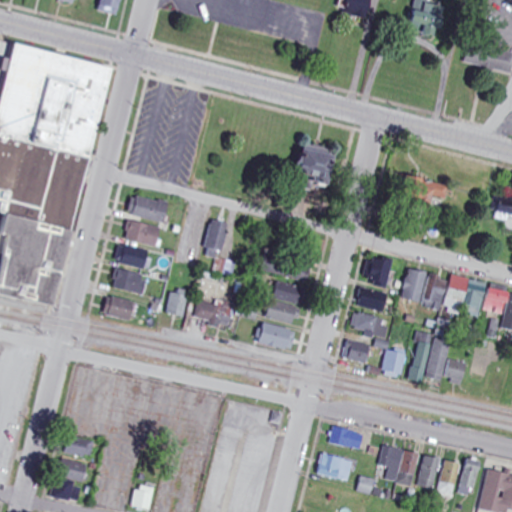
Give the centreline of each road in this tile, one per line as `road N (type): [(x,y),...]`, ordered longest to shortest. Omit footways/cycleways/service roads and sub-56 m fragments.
road 1 (secondary): [(511,154),(0,22)]
road 2 (residential): [(22,511),(147,0)]
road 3 (residential): [(511,448),(0,337)]
road 4 (residential): [(511,278),(104,175)]
road 5 (residential): [(275,511),(376,118)]
